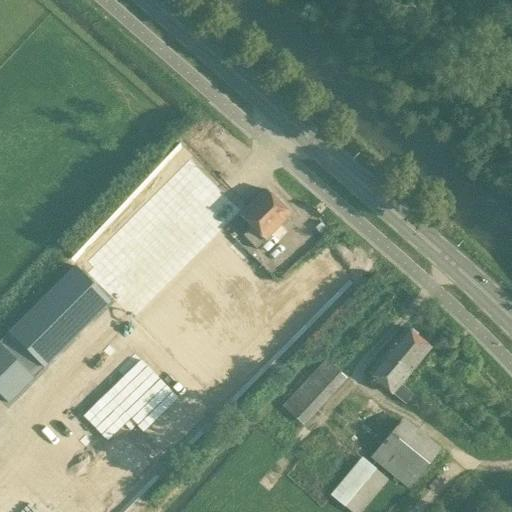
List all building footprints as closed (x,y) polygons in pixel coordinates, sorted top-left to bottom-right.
[(237,216),(263,241),(289,214),(263,188),(237,216)] [(169,299),(201,330),(261,266),(229,235),(169,299)] [(134,267),(134,257),(85,258),(85,268),(134,267)] [(54,274),(0,330),(0,357),(21,378),(89,307),(54,274)] [(291,327),(327,293),(318,284),(282,318),(291,327)] [(407,329),(369,374),(391,393),(390,394),(404,406),(413,395),(400,384),(430,348),(407,329)] [(133,336),(132,360),(177,361),(177,350),(164,350),(164,337),(133,336)] [(325,359),(281,407),(303,427),(346,379),(325,359)] [(373,454),(370,458),(408,490),(441,450),(403,418),(401,421),(373,454)] [(359,458),(329,496),(349,511),(362,511),(387,481),(359,458)]
